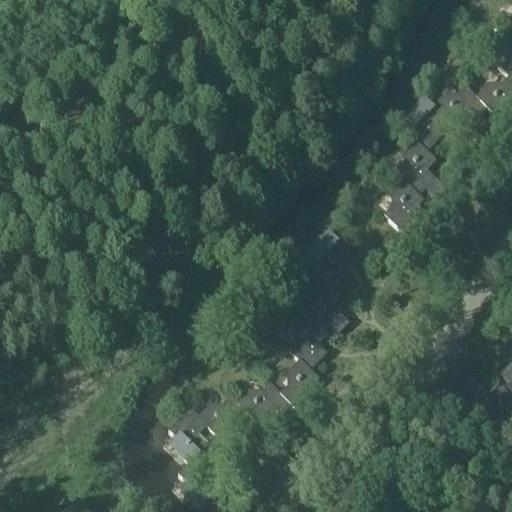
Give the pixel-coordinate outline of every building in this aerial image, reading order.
[(505,62),(498,70),(508,80),(509,80),(511,83),(511,40),(504,49),(505,62)] [(476,100),(487,111),(495,120),(499,116),(496,112),(502,106),(505,110),(511,115),(511,83),(509,80),(508,80),(502,87),(488,87),(476,100)] [(433,109),(432,110),(443,121),(452,130),(456,126),(452,122),(458,116),(462,119),(471,128),(480,137),(490,127),(480,118),(487,111),(476,100),(466,90),(458,97),(444,97),(433,109)] [(412,127),(404,135),(415,146),(415,145),(426,156),(427,156),(443,139),(434,130),(430,127),(436,121),(440,124),(443,121),(432,110),(433,109),(424,101),(411,113),(412,127)] [(403,172),(396,179),(402,186),(403,185),(418,200),(419,200),(425,193),(435,202),(444,192),(435,183),(426,175),(422,171),(428,165),(432,168),(436,164),(427,156),(426,156),(415,145),(415,146),(403,158),(403,172)] [(391,212),(384,219),(406,240),(413,233),(422,242),(432,232),(422,223),(413,214),(410,211),(416,205),(419,208),(423,204),(419,200),(418,200),(403,185),(402,186),(391,198),(391,212)] [(316,262),(308,270),(319,280),(331,291),(331,290),(347,274),(338,265),(334,262),(340,255),(344,259),(348,255),(328,235),(316,248),(316,262)] [(307,306),(300,314),(306,320),(307,320),(322,335),(323,334),(329,328),(339,337),(348,327),(339,318),(330,309),(326,306),(332,299),(336,303),(340,299),(331,290),(331,291),(319,280),(307,292),(307,306)] [(295,346),(288,354),(298,364),(299,364),(310,375),(310,374),(326,358),(317,349),(314,345),(320,339),(323,343),(327,339),(323,334),(322,335),(307,320),(306,320),(295,332),(295,346)] [(280,397),(291,408),(291,409),(301,419),(311,428),(321,418),(311,409),(318,402),(309,393),(306,389),(312,383),(315,387),(319,383),(310,374),(310,375),(299,364),(298,364),(286,376),(287,390),(280,397)] [(471,381),(461,391),(471,401),(463,408),(472,417),(485,429),(493,422),(506,421),(511,417),(511,415),(511,402),(503,394),(504,393),(499,389),(495,393),(499,397),(493,403),(489,399),(480,391),(471,381)] [(511,384),(504,393),(503,394),(511,402),(511,384)] [(237,407),(236,407),(252,422),(251,422),(256,427),(260,423),(256,419),(258,417),(262,413),(266,417),(275,425),(283,417),(291,409),(291,408),(280,397),(269,387),(262,394),(248,394),(237,407)] [(197,420),(197,421),(207,430),(206,431),(216,441),(220,436),(217,433),(223,427),(226,430),(235,439),(251,422),(252,422),(236,407),(237,407),(230,400),(223,408),(209,408),(201,417),(197,420)] [(186,417),(168,435),(176,443),(177,457),(188,468),(189,468),(200,457),(200,458),(209,449),(204,445),(201,448),(195,442),(198,439),(206,431),(207,430),(197,421),(197,420),(194,417),(189,413),(186,417)] [(188,468),(178,479),(186,486),(186,500),(198,511),(199,511),(218,492),(214,488),(211,492),(204,486),(208,482),(217,474),(200,458),(200,457),(189,468),(188,468)]
